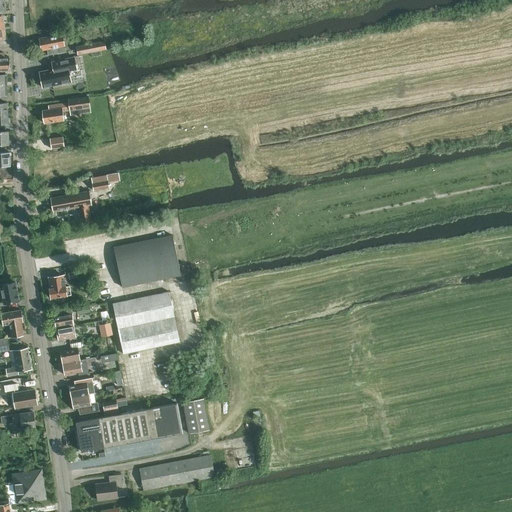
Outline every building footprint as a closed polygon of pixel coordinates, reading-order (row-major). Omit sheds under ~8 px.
[(47,49),(48,55),(66,51),(62,34),(39,38),(41,50),(47,49)] [(104,41),(87,44),(76,47),(78,54),(106,49),(104,41)] [(4,52),(0,52),(0,71),(10,71),(9,57),(4,57),(4,52)] [(77,69),(74,57),(52,62),(53,69),(39,72),(43,87),(71,81),(69,70),(77,69)] [(49,109),(42,110),(44,123),(64,120),(63,111),(70,110),(90,107),(88,96),(68,99),(69,102),(62,103),(48,105),(49,109)] [(8,113),(0,113),(0,124),(8,124),(8,113)] [(0,131),(0,144),(9,144),(9,131),(0,131)] [(51,137),(52,148),(65,146),(64,135),(51,137)] [(0,165),(10,165),(9,152),(0,152),(0,165)] [(91,178),(94,190),(109,187),(107,175),(91,178)] [(53,211),(75,207),(76,210),(79,210),(81,223),(91,221),(88,205),(91,204),(89,191),(51,197),(53,211)] [(122,287),(136,284),(181,275),(172,235),(114,247),(122,287)] [(65,286),(64,275),(48,277),(50,288),(51,297),(67,295),(71,294),(70,286),(66,287),(66,286),(65,286)] [(0,288),(1,289),(4,304),(19,301),(15,282),(0,285),(1,285),(0,285),(0,288)] [(169,291),(113,303),(123,354),(180,342),(169,291)] [(84,306),(75,308),(76,315),(85,313),(84,306)] [(9,324),(11,337),(23,335),(21,322),(23,321),(21,310),(1,313),(3,325),(9,324)] [(108,310),(100,312),(101,316),(102,316),(102,320),(109,319),(108,310)] [(54,319),(53,319),(55,327),(56,327),(56,328),(74,325),(72,313),(54,316),(54,319)] [(101,325),(103,337),(113,335),(111,323),(101,325)] [(57,330),(54,331),(55,339),(58,338),(58,340),(76,337),(74,325),(56,328),(57,330)] [(60,351),(63,363),(80,360),(78,348),(82,347),(81,342),(70,344),(71,349),(60,351)] [(10,350),(13,367),(6,369),(7,376),(19,374),(18,371),(31,369),(28,347),(10,350)] [(80,360),(63,363),(65,375),(78,372),(79,375),(89,373),(86,359),(80,360)] [(71,397),(89,394),(95,393),(92,378),(75,381),(75,384),(69,385),(71,397)] [(18,389),(17,383),(4,386),(5,392),(18,389)] [(37,404),(35,389),(13,393),(15,408),(37,404)] [(71,397),(73,409),(80,408),(80,410),(80,414),(99,410),(98,407),(97,402),(91,403),(89,396),(89,394),(71,397)] [(120,401),(117,401),(118,406),(127,404),(126,397),(120,399),(120,401)] [(183,402),(189,433),(209,430),(203,398),(183,402)] [(117,401),(116,399),(103,402),(105,415),(119,412),(118,406),(117,401)] [(76,421),(81,451),(182,432),(176,403),(76,421)] [(35,426),(33,412),(2,416),(3,423),(7,423),(7,424),(14,422),(22,420),(23,428),(18,428),(18,429),(35,426)] [(140,468),(144,490),(215,476),(211,455),(140,468)] [(28,472),(14,475),(15,482),(16,490),(17,494),(18,498),(18,502),(32,500),(46,498),(43,484),(41,470),(28,472)] [(123,485),(121,474),(109,475),(110,482),(96,484),(98,500),(118,497),(116,486),(123,485)]
